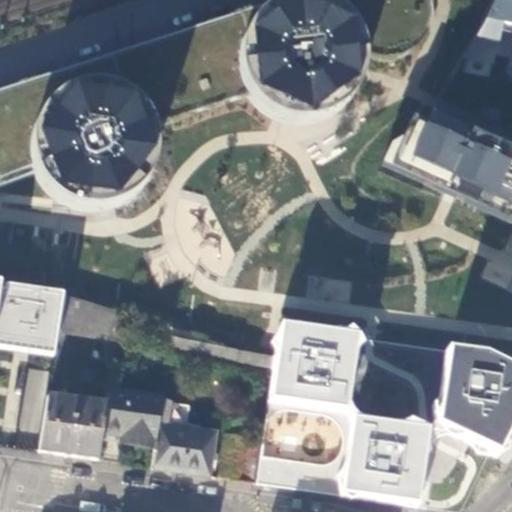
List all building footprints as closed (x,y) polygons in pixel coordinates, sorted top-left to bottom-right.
[(0,187),(37,176),(32,157),(34,138),(41,121),(54,105),(71,95),(91,90),(111,92),(129,100),(144,114),(152,128),(247,97),(242,88),(239,71),(239,59),(241,47),(248,33),(255,24),(263,16),(278,8),(298,3),(319,6),(337,14),(350,26),(359,40),(364,56),(373,59),(384,61),(393,61),(404,58),(414,53),(422,46),(428,37),(432,27),(434,16),(433,5),(430,0),(284,0),(0,91),(0,187)] [(511,0),(495,0),(478,35),(456,71),(511,82),(511,0)] [(255,24),(248,33),(241,47),(239,59),(239,71),(242,88),(247,97),(254,107),(263,116),(274,123),(286,127),(298,129),(311,128),(323,125),(334,120),(344,113),(353,103),(359,92),(363,81),(365,68),(364,56),(359,40),(350,26),(337,14),(319,6),(298,3),(278,8),(263,16),(255,24)] [(54,105),(41,121),(34,138),(32,157),(37,176),(46,192),(61,205),(78,213),(97,215),(116,211),(133,202),(146,189),(155,171),(158,151),(154,131),(152,128),(144,114),(129,100),(111,92),(91,90),(71,95),(54,105)] [(511,147),(433,111),(426,125),(412,119),(402,139),(389,148),(383,163),(427,182),(511,218),(511,147)] [(0,354),(51,362),(55,334),(61,295),(0,286),(0,354)] [(114,344),(118,313),(61,295),(55,334),(114,344)] [(364,338),(304,329),(279,327),(275,355),(256,485),(452,510),(456,488),(459,472),(464,449),(499,465),(511,439),(511,370),(480,356),(440,351),(431,435),(394,425),(356,415),(364,338)] [(272,369),(274,358),(223,348),(224,346),(173,335),(169,352),(272,369)] [(109,377),(84,373),(82,384),(108,388),(109,377)] [(162,399),(107,391),(105,407),(101,434),(112,436),(124,438),(123,445),(155,450),(162,403),(162,399)] [(46,397),(37,453),(69,458),(98,462),(101,434),(105,407),(46,397)] [(159,471),(208,478),(214,436),(185,432),(167,429),(170,404),(162,403),(155,450),(153,470),(159,471)] [(188,407),(170,404),(167,429),(185,432),(188,407)] [(256,485),(261,445),(245,443),(239,482),(256,485)]
